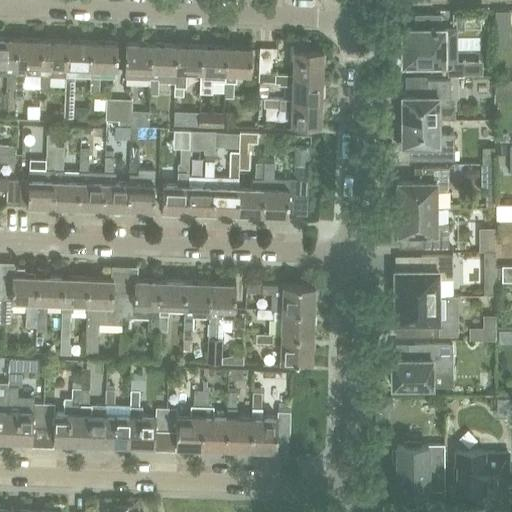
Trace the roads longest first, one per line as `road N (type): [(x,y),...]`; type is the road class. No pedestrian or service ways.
road 1 (residential): [(0,7),(318,20),(358,10)]
road 2 (residential): [(354,246),(0,240)]
road 3 (residential): [(0,477),(307,486),(344,479)]
road 4 (unclassified): [(354,246),(358,10)]
road 5 (unclassified): [(344,479),(354,246)]
